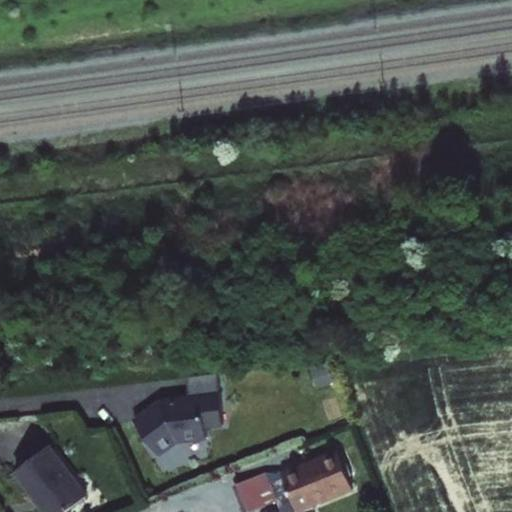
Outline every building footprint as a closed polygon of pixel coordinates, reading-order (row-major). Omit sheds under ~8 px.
[(223,423),(217,371),(186,375),(188,395),(172,397),(162,404),(159,400),(134,418),(159,452),(177,439),(207,435),(206,425),(223,423)] [(64,511),(87,494),(48,444),(15,470),(34,494),(47,511),(64,511)] [(338,450),(282,472),(297,510),(353,488),(338,450)] [(265,472),(237,482),(247,511),(276,502),(265,472)] [(246,511),(247,511),(237,482),(233,484),(243,511),(246,511)]
